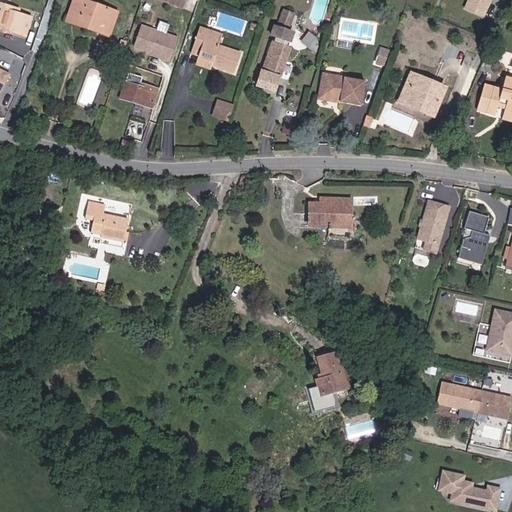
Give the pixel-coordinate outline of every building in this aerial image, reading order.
[(109,40),(117,17),(76,0),(75,0),(68,19),(89,27),(87,32),(109,40)] [(156,0),(185,9),(188,0),(156,0)] [(466,0),(463,9),(482,16),(487,0),(466,0)] [(28,36),(33,18),(20,14),(7,10),(9,5),(0,2),(0,24),(0,25),(2,20),(8,22),(7,27),(6,30),(28,36)] [(296,13),(286,10),(280,25),(290,28),(296,13)] [(253,18),(261,21),(263,14),(256,11),(253,18)] [(160,22),(157,29),(168,32),(170,25),(160,22)] [(204,25),(202,31),(225,39),(227,32),(204,25)] [(257,87),(275,94),(293,47),(289,46),(291,41),(293,42),(296,33),(278,26),(275,35),(279,36),(278,41),(275,40),(257,87)] [(170,64),(178,40),(142,28),(135,49),(147,53),(148,56),(153,58),(156,56),(163,58),(162,61),(170,64)] [(216,58),(214,65),(237,73),(244,51),(223,44),(225,39),(202,31),(196,49),(203,52),(203,54),(216,58)] [(313,34),(306,43),(320,55),(323,51),(322,40),(313,34)] [(126,52),(129,44),(123,42),(120,51),(126,52)] [(214,65),(216,58),(203,54),(199,64),(213,69),(214,65)] [(0,69),(0,92),(9,74),(0,69)] [(325,76),(318,102),(360,113),(366,87),(325,76)] [(408,78),(406,86),(414,88),(408,107),(419,110),(420,108),(425,110),(425,112),(436,116),(446,91),(408,78)] [(511,80),(507,79),(502,92),(487,86),(477,111),(494,118),(500,104),(506,106),(504,113),(511,115),(511,80)] [(118,96),(153,109),(161,90),(139,82),(137,87),(124,82),(118,96)] [(400,104),(408,107),(414,88),(406,86),(400,104)] [(234,106),(221,101),(218,109),(231,113),(234,106)] [(229,120),(231,113),(218,109),(216,116),(229,120)] [(511,123),(511,115),(504,113),(502,120),(511,123)] [(372,132),(376,121),(370,119),(365,130),(372,132)] [(108,202),(91,199),(88,216),(97,217),(95,231),(105,233),(105,237),(126,242),(131,218),(106,213),(108,202)] [(440,244),(451,206),(431,200),(419,238),(428,241),(440,244)] [(309,207),(308,230),(349,232),(350,202),(320,201),(320,207),(309,207)] [(488,217),(469,212),(464,229),(472,232),(471,238),(464,240),(459,258),(482,265),(490,236),(484,234),(488,217)] [(511,237),(510,236),(499,271),(511,274),(511,237)] [(437,253),(440,244),(428,241),(425,249),(437,253)] [(511,313),(499,310),(490,347),(508,350),(511,347),(511,313)] [(511,355),(511,347),(508,350),(490,347),(490,350),(511,355)] [(335,375),(341,373),(336,351),(317,356),(322,377),(316,379),(320,397),(339,393),(335,375)] [(505,417),(511,396),(450,381),(445,402),(505,417)] [(452,416),(473,417),(473,409),(452,408),(452,416)] [(467,476),(443,471),(439,492),(452,495),(450,503),(492,511),(497,511),(503,488),(487,485),(486,490),(474,487),(475,482),(466,481),(467,476)]
